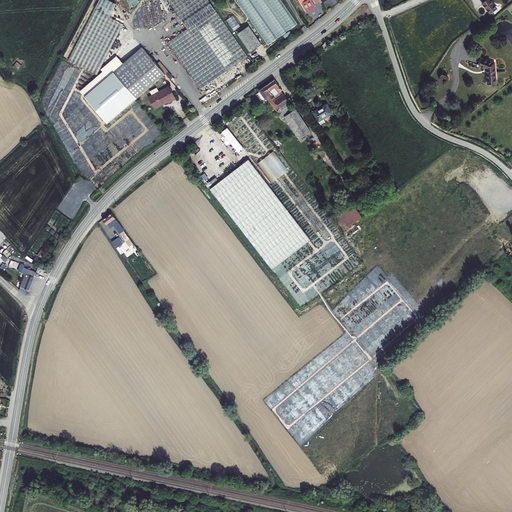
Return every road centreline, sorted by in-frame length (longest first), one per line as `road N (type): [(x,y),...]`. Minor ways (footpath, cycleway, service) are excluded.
road 1 (tertiary): [(355,0),(117,188),(77,234),(39,307)]
road 2 (unclassified): [(372,0),(416,113),(511,176)]
road 3 (tertiary): [(39,307),(0,510)]
